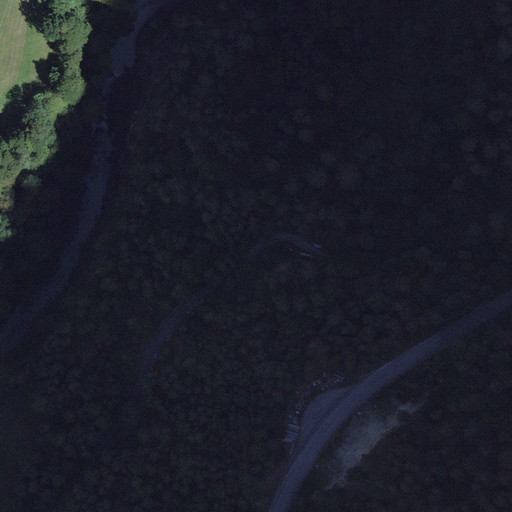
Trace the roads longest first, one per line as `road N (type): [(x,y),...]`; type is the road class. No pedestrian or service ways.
road 1 (unclassified): [(342,262),(286,235),(223,278),(160,340),(128,418),(61,511)]
road 2 (unclassified): [(511,299),(397,366),(348,407),(281,511)]
